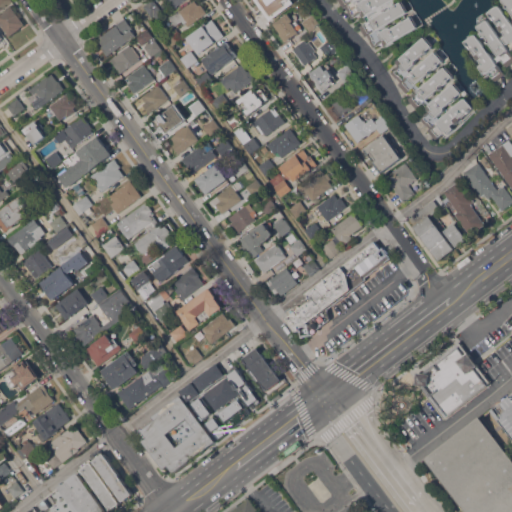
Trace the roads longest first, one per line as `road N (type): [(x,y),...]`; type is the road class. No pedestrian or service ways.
road 1 (tertiary): [(61,38),(294,357)]
road 2 (residential): [(227,0),(448,302)]
road 3 (residential): [(511,80),(450,147),(431,152),(325,0)]
road 4 (residential): [(0,274),(172,511)]
road 5 (tertiary): [(422,510),(352,414),(325,397)]
road 6 (residential): [(0,83),(112,0)]
